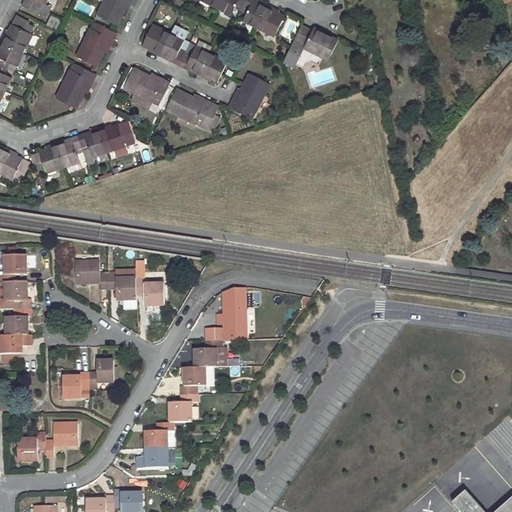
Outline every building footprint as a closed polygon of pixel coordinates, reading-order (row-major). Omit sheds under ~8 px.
[(50,6),(45,3),(46,0),(25,0),(23,5),(45,17),(50,6)] [(118,25),(126,8),(130,0),(105,0),(98,15),(118,25)] [(193,0),(198,2),(199,0),(201,0),(219,9),(223,0),(193,0)] [(223,0),(219,9),(232,15),(235,8),(241,10),(246,0),(223,0)] [(266,7),(253,1),(254,0),(246,0),(241,10),(247,13),(243,21),(256,27),(266,7)] [(266,7),(256,27),(275,37),(285,17),(278,14),(273,11),(274,8),(267,5),(266,7)] [(52,15),(45,27),(59,34),(65,21),(52,15)] [(0,102),(12,78),(4,74),(7,68),(10,63),(18,66),(34,34),(31,33),(26,31),(29,25),(30,22),(18,16),(14,25),(13,25),(10,31),(8,37),(5,36),(2,42),(4,43),(0,52),(0,102)] [(95,22),(78,57),(98,67),(106,50),(111,38),(114,39),(117,33),(95,22)] [(157,51),(156,53),(161,56),(162,54),(172,33),(153,24),(143,44),(157,51)] [(302,26),(295,40),(305,45),(304,47),(329,60),(338,41),(314,28),(312,31),(302,26)] [(185,40),(172,33),(162,54),(174,60),(173,62),(179,65),(190,42),(185,40)] [(199,72),(210,52),(212,47),(200,41),(197,46),(190,42),(179,65),(186,68),(187,66),(199,72)] [(210,52),(199,72),(198,75),(203,77),(204,75),(211,78),(218,82),(228,61),(210,52)] [(162,54),(161,56),(173,62),(174,60),(162,54)] [(74,64),(57,99),(77,108),(85,92),(91,80),(93,82),(97,74),(74,64)] [(187,66),(186,68),(198,75),(199,72),(187,66)] [(150,76),(134,68),(124,89),(135,94),(132,101),(149,109),(153,102),(159,105),(170,83),(163,80),(162,82),(150,76)] [(234,101),(231,108),(253,119),(270,83),(250,73),(242,89),(236,102),(234,101)] [(151,74),(150,76),(162,82),(163,80),(151,74)] [(91,80),(85,92),(88,93),(93,82),(91,80)] [(177,89),(167,109),(208,130),(219,108),(206,101),(205,104),(193,98),(177,89)] [(240,89),(234,101),(236,102),(242,89),(240,89)] [(194,95),(193,98),(205,104),(206,101),(194,95)] [(104,128),(98,130),(99,132),(106,153),(136,143),(128,123),(119,126),(119,125),(112,127),(105,130),(104,128)] [(85,134),(78,137),(83,151),(89,149),(92,158),(106,153),(99,132),(86,136),(85,134)] [(78,137),(71,139),(72,141),(59,145),(66,167),(80,162),(78,153),(83,151),(78,137)] [(47,174),(66,167),(59,145),(58,143),(53,145),(54,148),(46,150),(40,152),(40,154),(30,157),(35,172),(45,169),(47,174)] [(0,172),(14,179),(22,183),(31,164),(23,160),(23,159),(17,156),(11,153),(12,151),(5,148),(4,150),(0,147),(0,172)] [(27,256),(6,257),(6,275),(0,275),(0,283),(7,283),(15,283),(15,276),(27,275),(27,256)] [(100,262),(76,263),(77,284),(101,284),(101,290),(109,289),(109,274),(101,275),(100,262)] [(117,274),(109,274),(109,289),(117,289),(117,301),(138,301),(137,295),(137,280),(117,280),(117,274)] [(145,279),(137,280),(137,295),(145,294),(146,307),(166,306),(165,284),(145,285),(145,279)] [(15,283),(7,283),(7,301),(16,301),(16,310),(30,309),(30,301),(28,301),(28,283),(15,283)] [(247,341),(246,308),(224,309),(224,316),(218,316),(218,322),(225,322),(225,333),(213,333),(214,342),(222,341),(247,341)] [(30,309),(16,310),(16,318),(7,318),(7,336),(28,335),(28,318),(31,317),(30,309)] [(7,336),(1,336),(2,355),(22,355),(22,347),(32,347),(32,335),(28,335),(7,336)] [(214,342),(207,342),(207,350),(195,350),(196,368),(206,368),(217,368),(217,350),(223,349),(222,341),(214,342)] [(98,374),(89,374),(89,389),(98,389),(98,383),(115,383),(114,362),(98,362),(98,374)] [(197,395),(197,387),(206,387),(206,368),(196,368),(184,369),(185,387),(182,387),(182,395),(197,395)] [(83,399),(82,390),(89,389),(89,374),(82,374),(82,378),(64,378),(64,399),(83,399)] [(192,423),(192,403),(197,403),(197,395),(182,395),(182,403),(171,403),(171,424),(173,424),(192,423)] [(55,457),(55,446),(79,445),(79,424),(54,425),(55,442),(47,442),(47,449),(47,457),(55,457)] [(158,432),(145,432),(146,449),(168,449),(168,432),(173,432),(173,424),(171,424),(158,424),(158,432)] [(39,440),(19,441),(19,462),(39,461),(39,449),(47,449),(47,442),(46,434),(39,434),(39,440)] [(168,449),(146,449),(146,458),(146,469),(168,468),(168,449)] [(146,458),(137,458),(138,469),(146,469),(146,458)] [(179,478),(175,485),(184,490),(188,483),(179,478)] [(123,492),(115,492),(115,497),(115,507),(123,507),(123,511),(143,511),(143,494),(123,494),(123,492)] [(453,504),(460,511),(511,511),(511,499),(497,511),(484,511),(467,492),(453,504)] [(58,511),(66,511),(66,496),(44,497),(45,505),(58,504),(58,511)] [(107,500),(87,501),(87,511),(115,511),(115,497),(107,498),(107,500)]
